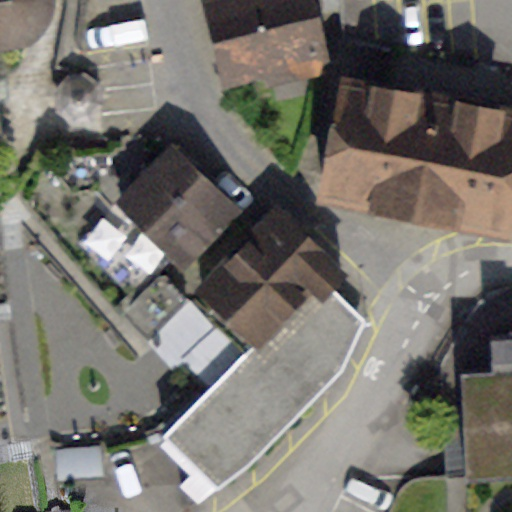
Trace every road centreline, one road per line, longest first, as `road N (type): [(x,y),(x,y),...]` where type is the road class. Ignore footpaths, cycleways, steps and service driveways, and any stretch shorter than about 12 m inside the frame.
road 1 (residential): [(419,301),(241,155),(184,81),(165,0)]
road 2 (residential): [(296,511),(419,301)]
